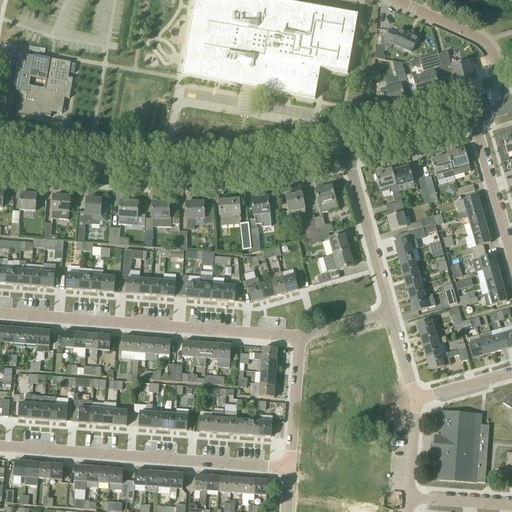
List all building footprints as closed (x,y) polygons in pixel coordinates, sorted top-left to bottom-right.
[(348,74),(358,16),(275,2),(274,7),(244,2),(244,0),(195,0),(182,77),(230,85),(231,79),(269,86),(268,92),(315,100),(320,70),(348,74)] [(394,42),(392,45),(411,53),(417,40),(406,35),(407,33),(399,30),(397,35),(389,31),(386,38),(394,42)] [(383,61),(384,47),(375,46),(375,59),(383,61)] [(31,47),(30,53),(43,56),(45,50),(31,47)] [(442,67),(444,75),(452,72),(456,86),(474,81),(468,62),(451,66),(447,52),(438,55),(442,67)] [(445,79),(444,75),(442,67),(438,55),(409,63),(411,68),(421,66),(424,76),(414,79),(412,74),(406,76),(410,88),(415,86),(418,97),(439,91),(436,81),(445,79)] [(51,112),(61,114),(68,78),(63,77),(66,63),(28,56),(27,60),(20,58),(14,90),(12,89),(12,90),(20,92),(16,114),(32,117),(33,115),(50,118),(51,112)] [(396,79),(398,78),(406,77),(402,64),(392,62),(396,79)] [(387,88),(381,90),(381,91),(380,92),(385,106),(405,100),(400,86),(398,78),(396,79),(386,82),(387,88)] [(281,103),(278,122),(316,129),(319,109),(281,103)] [(511,136),(503,139),(507,154),(511,152),(511,136)] [(451,170),(452,170),(459,167),(461,174),(470,171),(464,150),(448,155),(448,154),(447,155),(448,157),(451,170)] [(452,170),(451,170),(448,157),(432,162),(432,161),(431,161),(435,177),(437,182),(454,177),(452,170)] [(409,168),(403,170),(402,167),(392,170),(397,187),(413,183),(409,167),(408,168),(409,168)] [(397,187),(392,170),(391,170),(391,171),(375,175),(379,190),(380,194),(397,189),(397,187)] [(315,191),(319,206),(322,214),(338,210),(331,186),(315,191)] [(446,192),(452,197),(457,191),(450,186),(446,192)] [(457,190),(458,192),(459,196),(474,192),(473,186),(457,190)] [(433,187),(427,188),(431,204),(436,202),(437,202),(433,187)] [(427,188),(420,190),(425,206),(431,204),(427,188)] [(286,195),(288,209),(289,213),(299,211),(300,218),(306,216),(301,192),(286,195)] [(35,212),(36,201),(37,195),(21,194),(19,211),(35,212)] [(52,220),(59,221),(60,212),(69,213),(70,198),(69,198),(69,195),(62,195),(62,197),(53,196),(52,220)] [(457,210),(459,215),(481,209),(477,197),(459,202),(461,208),(457,210)] [(248,222),(248,224),(251,250),(252,255),(260,252),(260,248),(258,229),(257,229),(257,225),(262,225),(261,215),(269,214),(268,198),(251,200),(253,216),(255,216),(256,221),(248,222)] [(87,199),(85,223),(92,224),(93,221),(105,221),(106,210),(101,210),(102,200),(87,199)] [(241,225),(240,216),(239,201),(219,202),(221,217),(222,227),(240,225),(241,225)] [(404,208),(404,207),(402,201),(386,206),(388,212),(404,208)] [(118,225),(127,226),(128,218),(137,219),(138,203),(120,202),(118,225)] [(153,219),(153,227),(171,228),(171,219),(169,219),(169,204),(152,203),(152,219),(153,219)] [(214,224),(213,212),(212,204),(212,205),(204,205),(204,203),(186,203),(186,220),(187,220),(187,230),(195,230),(194,219),(204,219),(204,222),(213,222),(213,224),(214,224)] [(388,212),(389,217),(387,218),(391,232),(407,228),(404,215),(406,215),(404,208),(388,212)] [(484,220),(481,209),(459,215),(460,221),(468,219),(470,224),(484,220)] [(314,219),(318,237),(319,236),(333,233),(331,225),(325,227),(322,217),(314,219)] [(303,221),(307,240),(318,237),(314,219),(303,221)] [(421,222),(423,229),(435,226),(432,219),(421,222)] [(487,232),(484,220),(470,224),(473,236),(487,232)] [(10,237),(18,238),(19,225),(11,224),(10,237)] [(47,241),(50,241),(51,236),(52,225),(44,224),(43,240),(47,241)] [(243,251),(251,250),(248,224),(241,225),(240,225),(243,251)] [(423,229),(425,236),(436,232),(435,226),(423,229)] [(77,243),(82,243),(83,244),(85,230),(77,229),(76,243),(77,243)] [(120,230),(110,229),(109,245),(128,247),(129,239),(119,239),(120,230)] [(152,249),(152,233),(144,232),(144,248),(152,249)] [(490,244),(487,232),(473,236),(476,248),(490,244)] [(329,240),(333,256),(350,251),(345,235),(329,240)] [(318,237),(307,240),(308,246),(321,243),(319,236),(318,237)] [(47,241),(43,240),(33,239),(33,244),(33,248),(46,249),(47,241)] [(394,243),(397,255),(412,251),(408,239),(394,243)] [(63,243),(50,241),(47,241),(46,249),(62,251),(63,243)] [(432,246),(435,257),(443,255),(440,243),(432,246)] [(276,257),(275,257),(278,265),(283,264),(279,247),(274,249),(276,257)] [(276,257),(274,249),(262,252),(263,256),(265,260),(275,257),(276,257)] [(401,267),(420,261),(417,250),(412,251),(397,255),(401,267)] [(124,251),(123,267),(131,267),(132,259),(141,260),(141,261),(142,252),(124,251)] [(333,256),(323,259),(327,273),(337,270),(337,272),(354,267),(350,251),(333,256)] [(213,266),(214,253),(202,252),(201,261),(202,261),(201,266),(213,267),(213,266)] [(214,257),(214,253),(213,266),(225,267),(226,258),(214,257)] [(494,255),(479,259),(483,271),(497,267),(494,255)] [(265,260),(263,256),(259,257),(252,259),(254,267),(259,266),(258,262),(260,261),(260,262),(265,260)] [(252,257),(246,258),(248,262),(250,269),(254,267),(252,259),(252,257)] [(420,261),(401,267),(404,278),(418,274),(415,263),(420,262),(420,261)] [(6,285),(18,286),(20,262),(13,262),(12,270),(7,270),(6,285)] [(20,262),(18,286),(30,286),(31,272),(25,272),(26,263),(20,262)] [(500,279),(497,267),(483,271),(486,283),(500,279)] [(30,286),(42,287),(43,273),(31,272),(30,286)] [(43,273),(42,287),(54,288),(55,274),(43,273)] [(287,294),(282,277),(281,273),(269,276),(271,282),(275,297),(287,294)] [(319,284),(332,281),(330,274),(317,277),(319,284)] [(421,286),(418,274),(404,278),(407,290),(421,286)] [(66,289),(78,290),(79,276),(67,275),(66,289)] [(176,276),(174,276),(164,275),(163,282),(162,297),(174,298),(175,283),(176,276)] [(91,277),(79,276),(78,290),(90,291),(91,277)] [(198,299),(210,300),(212,286),(212,277),(200,276),(200,277),(198,299)] [(287,276),(282,277),(287,294),(298,290),(294,276),(288,278),(287,276)] [(90,291),(102,292),(103,277),(91,277),(90,291)] [(102,292),(114,293),(115,278),(103,277),(102,292)] [(186,298),(198,299),(200,277),(188,277),(187,284),(186,298)] [(252,304),(263,300),(259,286),(260,286),(258,278),(246,281),(248,289),(252,304)] [(126,294),(138,295),(139,280),(128,279),(127,279),(127,280),(126,294)] [(503,290),(500,279),(486,283),(479,285),(482,296),(483,296),(489,294),(503,290)] [(138,295),(150,296),(151,281),(139,280),(138,295)] [(455,285),(457,291),(472,286),(470,280),(455,285)] [(163,282),(151,281),(150,296),(162,297),(163,282)] [(263,300),(275,297),(271,282),(260,286),(259,286),(263,300)] [(210,300),(223,301),(224,287),(212,286),(210,300)] [(407,290),(410,301),(425,297),(421,286),(407,290)] [(224,287),(223,301),(235,302),(236,288),(224,287)] [(453,289),(444,292),(447,302),(446,302),(447,307),(457,304),(453,289)] [(507,302),(503,290),(489,294),(483,296),(486,308),(507,302)] [(474,294),(459,298),(461,303),(475,298),(474,294)] [(425,297),(410,301),(414,313),(428,309),(436,307),(433,295),(425,297)] [(477,298),(475,298),(461,303),(462,307),(478,302),(477,298)] [(451,316),(454,325),(462,323),(463,323),(458,308),(448,311),(450,316),(451,316)] [(465,332),(472,329),(469,320),(463,323),(462,323),(464,329),(465,332)] [(420,337),(434,332),(431,321),(417,325),(420,337)] [(464,329),(462,323),(454,325),(456,332),(464,329)] [(14,329),(2,328),(1,343),(13,344),(14,329)] [(14,329),(13,344),(25,345),(26,330),(14,329)] [(26,330),(25,345),(37,346),(38,331),(26,330)] [(38,331),(37,346),(37,352),(49,353),(49,347),(50,332),(38,331)] [(420,337),(423,348),(437,344),(434,332),(420,337)] [(511,332),(503,335),(507,350),(511,348),(511,332)] [(74,334),(62,333),(61,348),(73,349),(74,334)] [(491,333),(479,336),(484,356),(496,353),(492,338),(491,333)] [(74,334),(73,349),(85,350),(87,335),(74,334)] [(87,335),(85,350),(91,351),(91,358),(97,359),(97,351),(99,336),(87,335)] [(496,353),(507,350),(503,335),(492,338),(496,353)] [(99,336),(97,351),(109,352),(111,337),(99,336)] [(472,359),(484,356),(479,336),(467,339),(472,359)] [(135,339),(123,338),(121,353),(134,354),(135,339)] [(315,360),(315,361),(315,362),(316,365),(322,386),(387,368),(378,338),(352,345),(354,354),(321,363),(321,361),(320,360),(320,359),(319,358),(318,358),(317,358),(316,359),(315,360)] [(135,339),(134,354),(146,355),(147,340),(135,339)] [(157,356),(159,341),(147,340),(146,355),(157,356)] [(159,341),(157,356),(170,357),(171,342),(159,341)] [(194,359),(195,343),(183,343),(181,358),(194,358),(194,359)] [(206,359),(207,344),(195,343),(194,359),(194,358),(193,367),(205,368),(206,359)] [(218,360),(219,345),(207,344),(206,359),(218,360)] [(437,344),(423,348),(427,360),(441,356),(437,344)] [(229,369),(231,346),(219,345),(218,360),(217,368),(229,369)] [(278,350),(263,349),(262,355),(254,354),(254,360),(262,361),(277,362),(278,350)] [(461,363),(469,360),(465,349),(457,351),(459,356),(461,363)] [(448,366),(451,366),(447,354),(441,356),(427,360),(430,371),(438,369),(448,366)] [(262,361),(261,373),(276,374),(277,362),(262,361)] [(155,381),(173,383),(175,366),(168,365),(167,378),(161,377),(161,373),(156,372),(155,381)] [(192,384),(192,375),(182,375),(182,366),(175,366),(173,383),(192,384)] [(261,373),(260,385),(275,386),(276,374),(261,373)] [(58,377),(57,387),(76,388),(76,379),(58,377)] [(204,380),(204,385),(216,385),(216,377),(204,377),(204,380)] [(94,380),(86,379),(86,389),(94,389),(94,380)] [(11,381),(2,381),(2,392),(10,392),(10,387),(11,387),(11,381)] [(274,398),(275,386),(260,385),(253,384),(252,397),(274,398)] [(511,394),(511,395),(506,399),(502,404),(503,404),(509,407),(508,408),(509,408),(511,405),(511,403),(511,394)] [(18,418),(27,419),(29,395),(25,395),(24,404),(19,404),(18,418)] [(42,420),(44,398),(36,397),(36,396),(29,395),(27,419),(42,420)] [(42,420),(54,421),(56,406),(55,406),(56,398),(44,398),(42,420)] [(80,408),(78,423),(91,424),(92,409),(92,402),(80,401),(80,408)] [(9,405),(0,405),(0,409),(2,410),(1,417),(8,417),(9,405)] [(140,413),(139,428),(151,429),(152,414),(153,405),(147,405),(146,413),(140,413)] [(54,421),(67,422),(68,407),(56,406),(54,421)] [(103,425),(104,410),(92,409),(91,424),(103,425)] [(115,426),(116,411),(104,410),(103,425),(115,426)] [(115,426),(127,427),(128,412),(116,411),(115,426)] [(223,434),(224,412),(212,411),(212,418),(211,433),(223,434)] [(235,435),(236,420),(237,413),(224,412),(223,434),(235,435)] [(485,484),(486,466),(489,426),(480,426),(481,416),(443,413),(441,437),(434,436),(433,455),(440,455),(438,481),(476,484),(476,483),(485,484)] [(152,414),(151,429),(163,429),(164,414),(152,414)] [(164,414),(163,429),(175,430),(176,415),(164,414)] [(176,415),(175,430),(187,431),(188,416),(176,415)] [(199,432),(211,433),(212,418),(200,417),(199,432)] [(246,436),(248,421),(236,420),(235,435),(246,436)] [(259,437),(260,422),(248,421),(246,436),(259,437)] [(271,438),(272,423),(260,422),(259,437),(271,438)] [(320,447),(314,473),(379,489),(385,463),(369,459),(370,454),(335,446),(332,445),(331,445),(330,445),(330,446),(329,447),(329,448),(329,449),(320,447)] [(27,463),(15,462),(13,477),(26,478),(27,463)] [(26,478),(25,486),(37,487),(38,479),(39,464),(27,463),(26,478)] [(39,464),(38,479),(50,480),(51,465),(39,464)] [(50,480),(55,481),(62,481),(63,466),(51,465),(50,480)] [(87,468),(75,467),(74,482),(75,482),(74,490),(85,491),(85,488),(86,488),(87,468)] [(92,483),(98,484),(99,469),(87,468),(86,488),(92,489),(92,483)] [(111,470),(99,469),(98,484),(110,485),(111,470)] [(123,482),(123,471),(111,470),(110,485),(110,491),(121,492),(121,499),(127,499),(129,482),(123,482)] [(146,487),(147,472),(135,472),(134,483),(129,482),(127,499),(128,499),(133,500),(134,500),(135,487),(146,487)] [(158,493),(158,488),(159,473),(147,472),(146,487),(146,492),(158,493)] [(159,473),(158,488),(170,489),(172,474),(159,473)] [(172,474),(170,489),(183,490),(184,475),(172,474)] [(194,491),(200,492),(200,500),(206,500),(207,492),(206,492),(208,477),(195,476),(194,491)] [(206,492),(207,492),(219,493),(220,478),(208,477),(206,492)] [(219,493),(230,494),(231,479),(220,478),(219,493)] [(231,479),(230,494),(242,495),(243,480),(231,479)] [(255,481),(243,480),(242,495),(254,496),(255,481)] [(267,496),(268,482),(255,481),(254,496),(267,496)] [(14,491),(6,491),(5,504),(13,504),(14,491)] [(85,501),(75,500),(75,509),(84,510),(85,501)]
